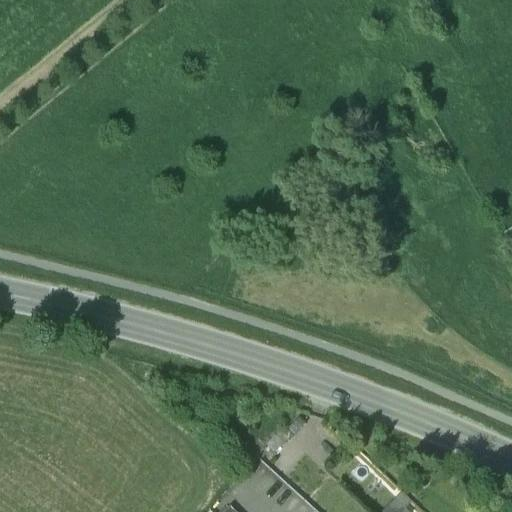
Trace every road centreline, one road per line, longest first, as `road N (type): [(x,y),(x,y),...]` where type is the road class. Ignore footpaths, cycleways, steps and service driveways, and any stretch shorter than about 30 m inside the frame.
road 1 (tertiary): [(0,292),(315,380),(511,458)]
road 2 (track): [(175,0),(0,145)]
